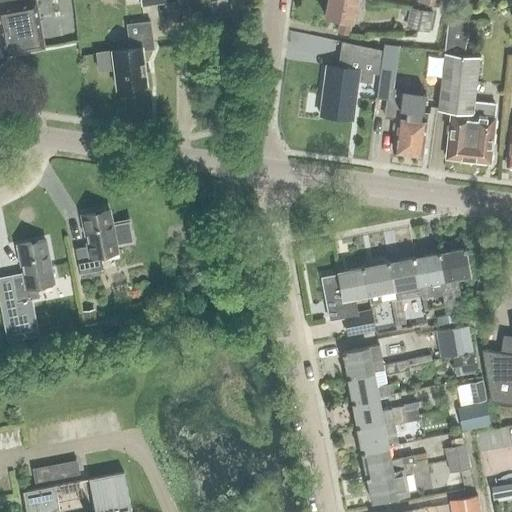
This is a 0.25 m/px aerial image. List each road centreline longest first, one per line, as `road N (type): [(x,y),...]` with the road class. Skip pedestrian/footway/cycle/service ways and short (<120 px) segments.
road 1 (residential): [(333,511),(268,171)]
road 2 (unclassified): [(511,206),(268,171)]
road 3 (unclassified): [(268,171),(41,138)]
road 4 (residential): [(268,171),(260,111),(275,0)]
